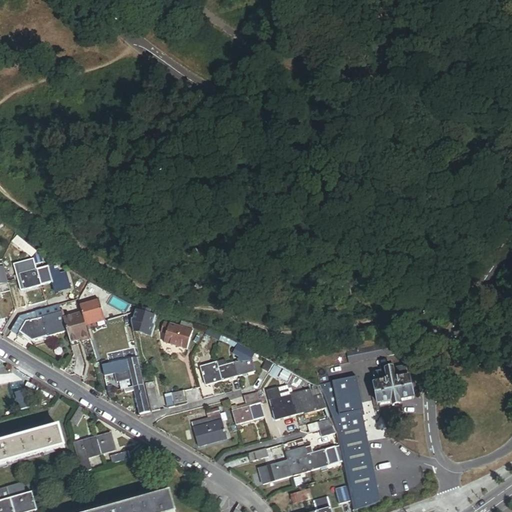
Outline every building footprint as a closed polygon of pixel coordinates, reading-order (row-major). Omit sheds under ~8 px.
[(31,246),(19,236),(13,242),(25,252),(26,251),(31,246)] [(31,246),(26,251),(33,256),(38,251),(31,246)] [(41,254),(38,251),(33,256),(36,265),(43,263),(41,254)] [(37,270),(36,266),(19,270),(20,275),(37,270)] [(37,270),(42,286),(53,283),(52,278),(49,269),(49,267),(37,270)] [(0,285),(9,284),(5,268),(0,269),(0,285)] [(52,268),(49,269),(52,278),(62,275),(60,270),(53,272),(52,268)] [(24,291),(42,286),(37,270),(20,275),(22,282),(24,289),(24,291)] [(52,278),(53,283),(56,292),(72,288),(69,278),(63,280),(62,275),(52,278)] [(100,300),(81,306),(83,313),(87,326),(106,320),(100,300)] [(60,306),(48,309),(43,311),(45,318),(62,313),(60,306)] [(150,313),(138,309),(134,321),(144,324),(153,327),(156,317),(149,315),(150,313)] [(40,320),(37,312),(21,317),(11,333),(19,337),(21,334),(28,324),(40,320)] [(64,319),(62,313),(45,318),(43,319),(48,338),(68,332),(64,319)] [(83,313),(64,319),(68,332),(71,344),(81,341),(82,343),(91,340),(87,327),(87,326),(83,313)] [(28,324),(21,334),(32,342),(48,338),(43,319),(40,320),(28,324)] [(164,323),(161,332),(167,334),(164,343),(188,350),(194,332),(192,331),(194,326),(182,323),(180,327),(164,323)] [(153,327),(144,324),(142,331),(151,334),(153,327)] [(208,329),(198,346),(205,350),(212,337),(221,341),(224,337),(208,329)] [(239,344),(224,337),(221,341),(236,348),(239,344)] [(401,353),(398,342),(345,354),(348,366),(401,353)] [(247,349),(239,344),(236,348),(234,353),(238,356),(244,354),(247,349)] [(238,356),(240,362),(251,359),(250,353),(244,354),(238,356)] [(144,386),(138,359),(127,361),(130,372),(134,388),(144,386)] [(240,362),(235,364),(239,377),(255,373),(251,359),(240,362)] [(119,363),(102,367),(105,377),(130,372),(127,361),(119,363)] [(217,363),(218,369),(227,366),(225,361),(217,363)] [(274,364),(268,361),(262,371),(268,375),(274,364)] [(218,369),(217,363),(201,368),(206,387),(222,382),(218,369)] [(239,377),(235,364),(227,366),(218,369),(222,382),(239,377)] [(399,402),(411,399),(404,366),(392,369),(391,365),(378,368),(379,373),(371,375),(378,407),(389,404),(391,408),(400,406),(399,402)] [(362,411),(355,379),(331,384),(338,416),(360,411),(362,411)] [(145,384),(146,386),(149,400),(158,398),(154,382),(145,384)] [(338,416),(331,384),(318,387),(331,417),(338,416)] [(144,386),(134,388),(134,392),(140,416),(150,413),(144,386)] [(305,416),(326,411),(318,390),(291,397),(297,417),(305,414),(305,416)] [(185,392),(173,395),(175,405),(187,402),(185,392)] [(244,397),(246,405),(260,401),(258,394),(244,397)] [(175,405),(173,395),(163,397),(166,410),(176,408),(175,405)] [(275,422),(297,417),(291,397),(270,403),(275,422)] [(152,413),(160,411),(158,398),(149,400),(152,413)] [(249,408),(261,405),(261,403),(237,409),(238,411),(249,408)] [(253,422),(265,418),(261,405),(249,408),(253,422)] [(87,412),(80,408),(71,424),(77,428),(87,412)] [(241,425),(253,422),(249,408),(238,411),(233,413),(236,426),(241,425)] [(213,418),(221,416),(219,410),(207,414),(209,420),(213,418)] [(359,511),(380,505),(360,411),(338,416),(331,417),(338,435),(354,511),(359,511)] [(215,424),(213,418),(209,420),(192,424),(198,445),(206,443),(207,446),(228,440),(223,422),(215,424)] [(318,424),(320,431),(333,428),(331,421),(318,424)] [(318,424),(308,427),(310,434),(320,431),(318,424)] [(333,428),(320,431),(322,438),(335,434),(333,428)] [(60,429),(0,445),(0,467),(65,449),(60,429)] [(111,435),(98,439),(102,456),(116,452),(111,435)] [(81,444),(85,460),(89,459),(102,456),(98,439),(81,444)] [(81,444),(75,445),(83,474),(92,472),(89,459),(85,460),(81,444)] [(292,478),(312,472),(308,456),(306,449),(305,448),(286,454),(288,462),(292,478)] [(343,463),(339,448),(338,448),(325,452),(330,467),(343,463)] [(268,458),(266,450),(249,455),(251,463),(268,458)] [(129,452),(111,457),(113,465),(131,460),(129,452)] [(308,456),(312,472),(321,469),(328,468),(330,467),(325,452),(313,455),(308,456)] [(276,482),(292,478),(288,462),(271,467),(276,482)] [(8,488),(0,490),(0,503),(11,500),(8,488)] [(339,505),(351,502),(348,488),(336,491),(339,505)] [(312,499),(310,490),(292,496),(294,504),(312,499)] [(37,511),(33,494),(11,500),(14,511),(37,511)] [(174,511),(170,495),(109,511),(174,511)] [(316,511),(322,511),(331,509),(328,498),(314,503),(316,511)] [(14,511),(11,500),(0,503),(0,511),(14,511)]
